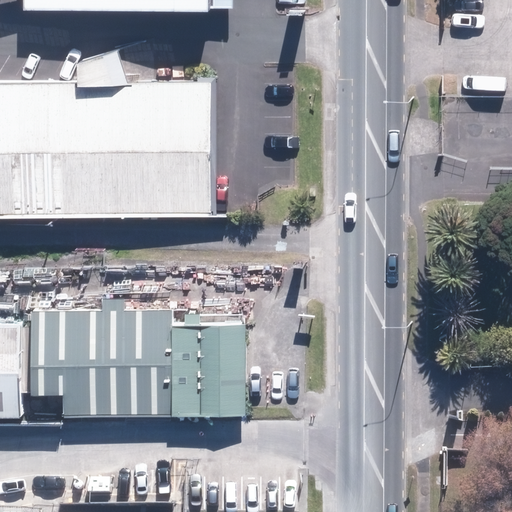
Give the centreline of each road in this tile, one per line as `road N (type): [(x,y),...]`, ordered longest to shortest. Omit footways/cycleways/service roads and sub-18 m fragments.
road 1 (secondary): [(373,511),(378,0)]
road 2 (unknown): [(250,37),(0,35)]
